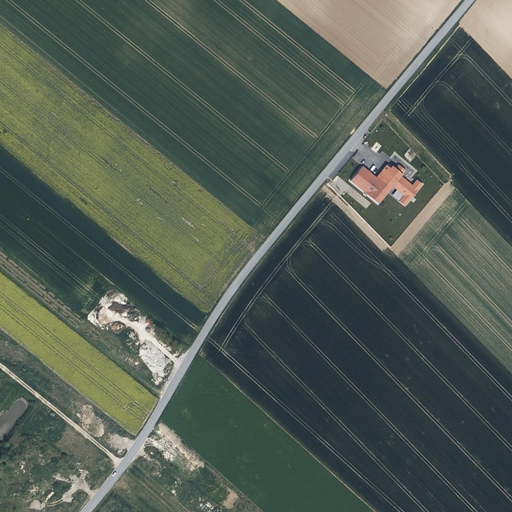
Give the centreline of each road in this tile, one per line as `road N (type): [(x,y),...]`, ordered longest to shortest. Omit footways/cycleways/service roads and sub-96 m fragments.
road 1 (tertiary): [(86,511),(262,247),(470,0)]
road 2 (track): [(123,463),(0,364)]
